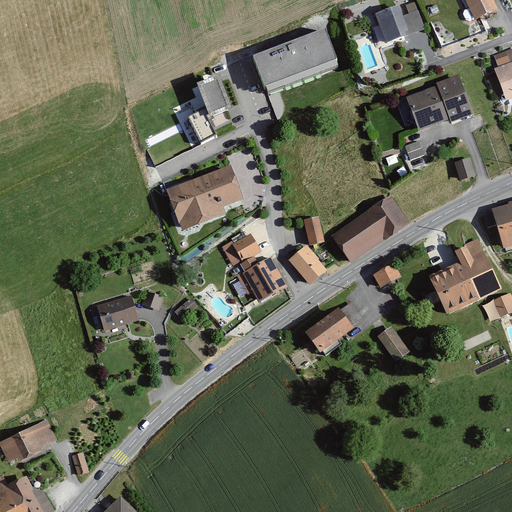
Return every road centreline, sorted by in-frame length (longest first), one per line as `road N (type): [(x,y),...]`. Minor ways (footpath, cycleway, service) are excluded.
road 1 (secondary): [(74,511),(173,404),(303,303)]
road 2 (residential): [(303,303),(274,250),(270,170),(235,75)]
road 3 (secondary): [(303,303),(432,220),(511,182)]
